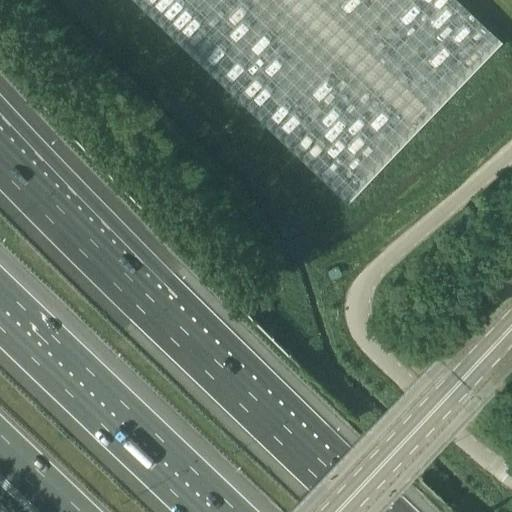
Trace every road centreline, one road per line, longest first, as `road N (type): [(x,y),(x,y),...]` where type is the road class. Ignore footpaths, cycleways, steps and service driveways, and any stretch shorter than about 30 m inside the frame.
road 1 (motorway): [(374,511),(0,143)]
road 2 (unclassified): [(511,152),(376,270),(351,321),(367,351),(511,480)]
road 3 (motorway): [(215,511),(0,307)]
road 4 (tertiary): [(332,511),(511,324)]
